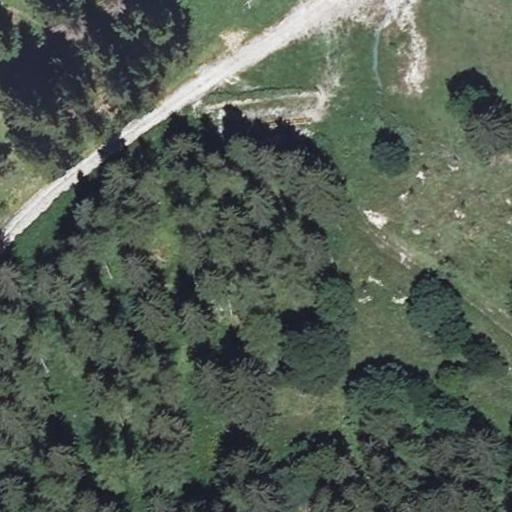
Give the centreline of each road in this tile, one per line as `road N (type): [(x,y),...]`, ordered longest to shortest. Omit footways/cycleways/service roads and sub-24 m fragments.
road 1 (track): [(0,245),(51,193),(144,123),(326,0)]
road 2 (track): [(511,309),(446,276),(363,216),(340,120)]
